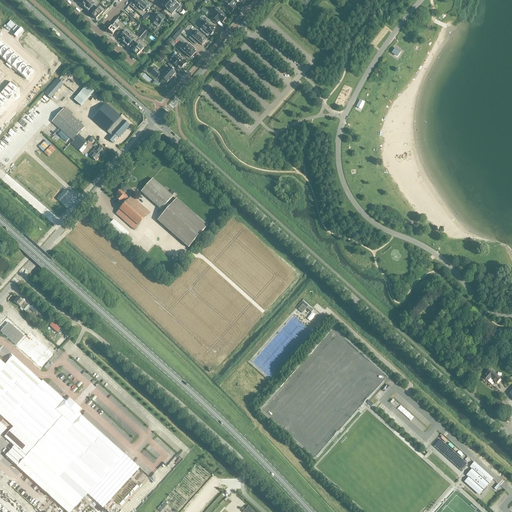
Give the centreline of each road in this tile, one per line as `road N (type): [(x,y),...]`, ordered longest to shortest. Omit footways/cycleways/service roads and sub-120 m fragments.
road 1 (tertiary): [(511,440),(157,121)]
road 2 (secondary): [(311,511),(0,220)]
road 3 (unclassified): [(19,275),(237,454),(242,486)]
road 4 (track): [(90,196),(141,239),(154,223),(261,310)]
road 5 (tertiary): [(19,275),(157,121)]
road 6 (tertiary): [(157,121),(21,0)]
road 7 (unclassified): [(511,492),(389,382)]
road 8 (tertiary): [(157,121),(265,0)]
road 9 (residential): [(0,34),(44,73),(0,122)]
